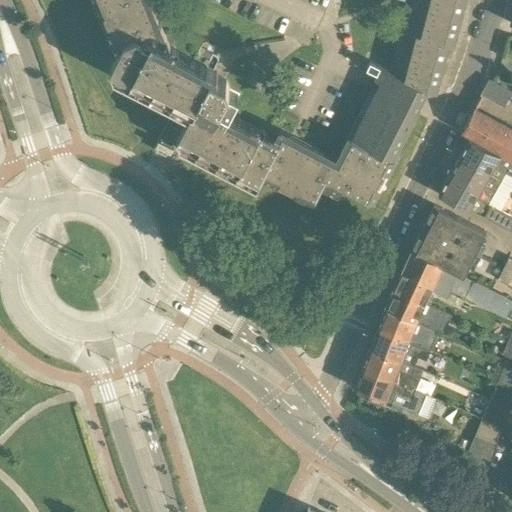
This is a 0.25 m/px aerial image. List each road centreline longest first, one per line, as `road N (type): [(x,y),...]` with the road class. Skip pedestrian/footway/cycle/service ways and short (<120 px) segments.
road 1 (residential): [(314,406),(470,74),(494,0)]
road 2 (secondary): [(8,263),(22,321),(101,376),(146,511)]
road 3 (secondary): [(135,312),(244,377),(295,426)]
road 4 (secondary): [(176,511),(118,325)]
road 5 (tertiary): [(93,181),(71,170),(60,152),(23,53),(0,20)]
road 6 (tertiary): [(0,39),(46,206)]
road 7 (secondary): [(31,261),(35,296),(56,325),(84,332),(118,325)]
road 8 (secondary): [(132,273),(129,240),(110,214),(79,201),(46,206)]
road 9 (secondary): [(259,345),(154,270)]
road 10 (secondary): [(259,345),(151,285)]
